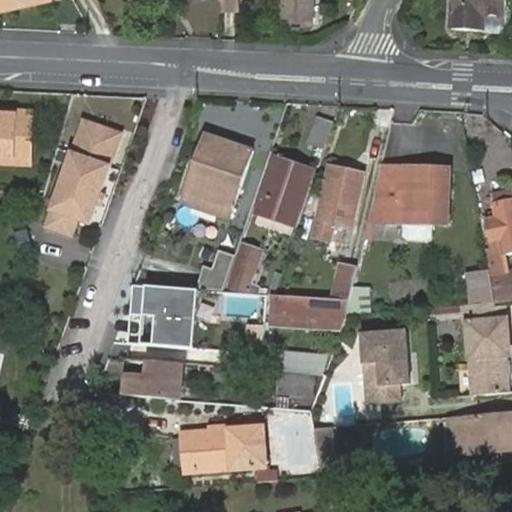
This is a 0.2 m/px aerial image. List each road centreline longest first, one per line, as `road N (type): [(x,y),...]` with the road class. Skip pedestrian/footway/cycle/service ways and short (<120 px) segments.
road 1 (residential): [(185,67),(68,387)]
road 2 (tertiary): [(0,57),(185,67)]
road 3 (tertiary): [(185,67),(351,78)]
road 4 (tertiary): [(351,78),(511,87)]
